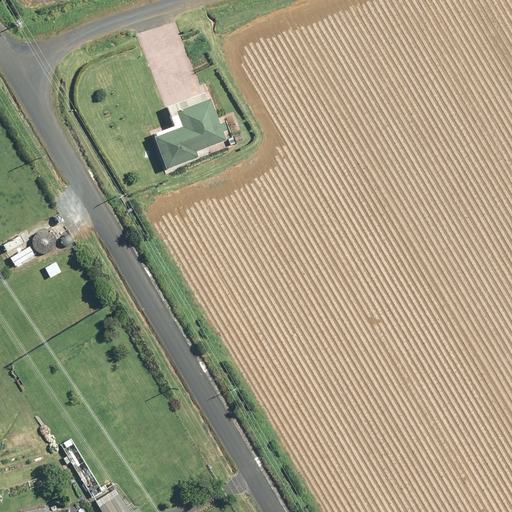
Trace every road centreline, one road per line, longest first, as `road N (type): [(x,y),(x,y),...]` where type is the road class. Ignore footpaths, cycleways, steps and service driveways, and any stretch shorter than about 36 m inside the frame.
road 1 (unclassified): [(272,511),(13,70)]
road 2 (unclassified): [(190,0),(110,23),(13,70)]
